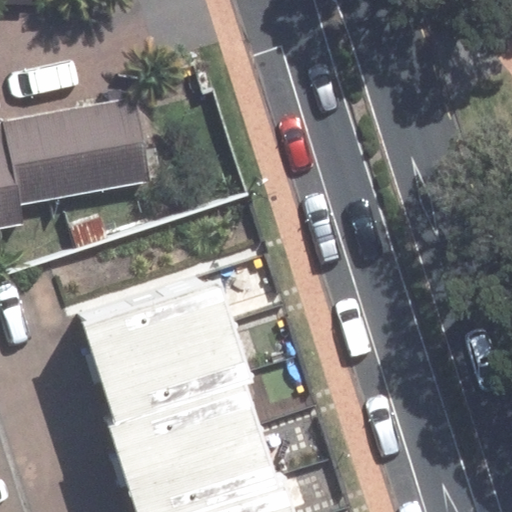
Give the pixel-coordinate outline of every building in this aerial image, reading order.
[(122,90),(0,114),(0,147),(10,199),(138,175),(122,90)] [(0,219),(13,217),(10,199),(0,147),(0,219)] [(65,222),(71,241),(101,233),(96,212),(65,222)] [(193,261),(61,303),(75,349),(207,309),(193,261)] [(217,364),(224,362),(207,309),(75,349),(92,405),(217,364)] [(92,405),(85,406),(100,453),(232,411),(217,364),(92,405)] [(232,411),(100,453),(117,506),(124,503),(249,464),(232,411)] [(249,464),(124,503),(126,511),(269,511),(272,511),(256,461),(249,464)]
